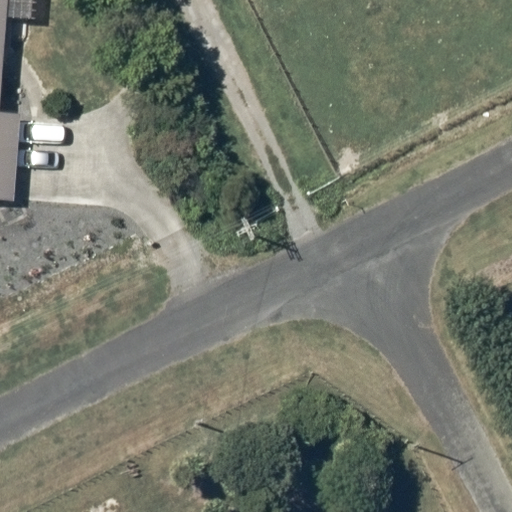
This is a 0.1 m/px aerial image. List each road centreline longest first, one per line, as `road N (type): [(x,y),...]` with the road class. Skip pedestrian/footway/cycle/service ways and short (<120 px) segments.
road 1 (residential): [(0,428),(359,245)]
road 2 (residential): [(359,245),(496,511)]
road 3 (residential): [(359,245),(511,167)]
